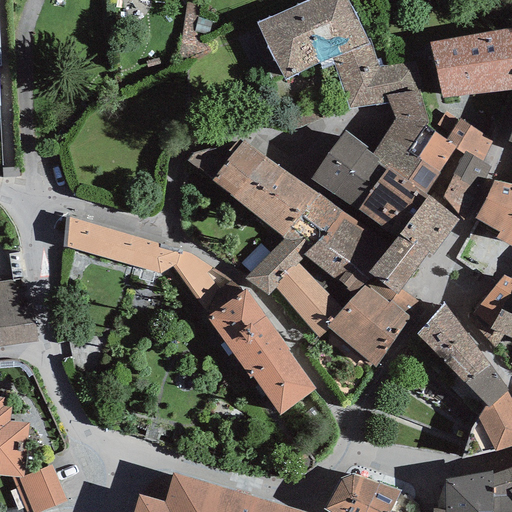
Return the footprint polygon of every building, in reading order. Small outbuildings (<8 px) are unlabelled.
[(349,0),(326,0),(266,29),(291,82),(371,44),(349,0)] [(511,82),(506,42),(433,53),(440,98),(511,86),(511,82)] [(415,60),(345,73),(352,113),(422,100),(415,60)] [(419,188),(348,142),(322,183),(393,229),(419,188)] [(381,248),(242,145),(208,190),(347,293),(381,248)] [(511,183),(498,180),(489,219),(511,224),(511,183)] [(466,222),(430,199),(379,278),(415,301),(466,222)] [(179,251),(68,219),(65,247),(159,275),(176,265),(179,251)] [(14,280),(0,282),(0,347),(37,342),(32,306),(19,308),(14,280)] [(389,303),(365,284),(327,327),(375,368),(410,318),(390,302),(389,303)] [(245,290),(206,318),(249,380),(252,378),(279,415),(316,390),(245,290)] [(511,420),(450,321),(412,345),(483,461),(511,443),(511,420)] [(0,475),(11,477),(26,511),(37,511),(64,501),(50,466),(21,478),(26,426),(6,424),(7,410),(2,410),(2,401),(0,400),(0,475)] [(511,511),(511,465),(503,469),(496,473),(493,511),(511,511)] [(380,511),(393,485),(351,466),(329,511),(380,511)] [(491,511),(493,469),(445,476),(442,508),(431,509),(431,511),(491,511)] [(140,500),(136,511),(290,511),(173,477),(165,507),(140,500)]
